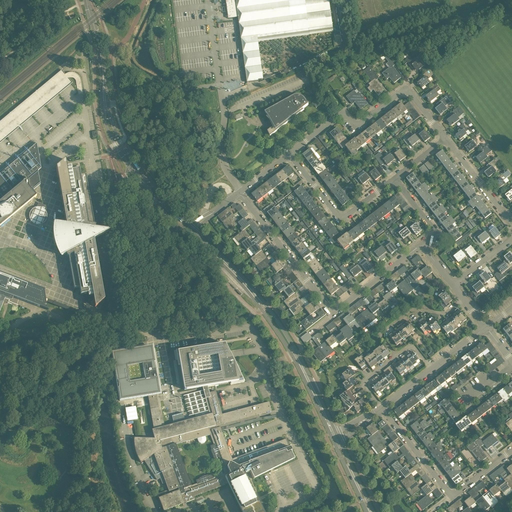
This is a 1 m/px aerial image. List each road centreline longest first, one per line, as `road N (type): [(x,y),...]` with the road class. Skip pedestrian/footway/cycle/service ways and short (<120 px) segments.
road 1 (unclassified): [(124,177),(118,189),(139,324),(0,349)]
road 2 (tertiary): [(332,433),(279,328),(188,230)]
road 3 (residential): [(288,154),(336,117),(357,125),(405,90),(445,140)]
road 4 (residential): [(333,312),(239,193)]
road 5 (residential): [(288,154),(340,217),(394,179)]
road 6 (residential): [(464,299),(444,313),(411,309),(380,333),(395,356)]
